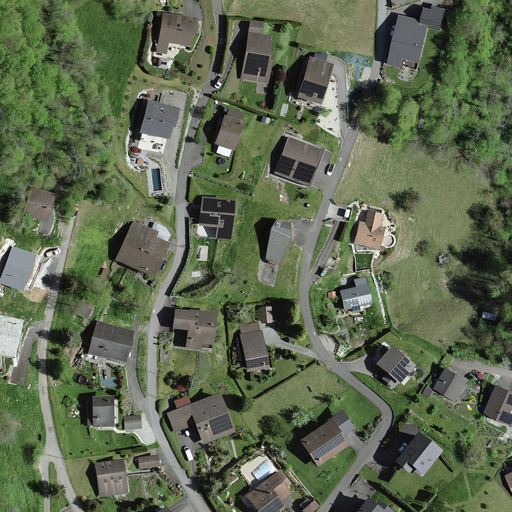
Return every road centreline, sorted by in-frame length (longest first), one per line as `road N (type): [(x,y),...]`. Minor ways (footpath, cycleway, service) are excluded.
road 1 (residential): [(322,511),(386,415),(323,355),(304,291),(307,255),(377,52),(381,0)]
road 2 (residential): [(215,0),(218,54),(188,149),(179,255),(156,314),(151,369),(154,421),(205,511)]
road 3 (residential): [(54,442),(41,393),(42,347),(96,135)]
